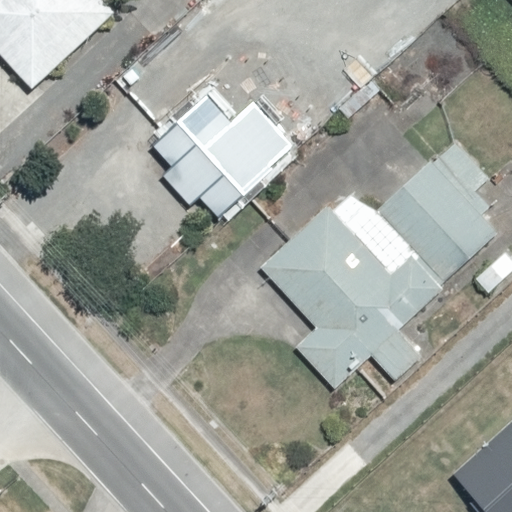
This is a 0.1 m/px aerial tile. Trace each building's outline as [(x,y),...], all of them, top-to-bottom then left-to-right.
[(0,0),(0,41),(40,84),(119,11),(108,0),(0,0)] [(303,2),(301,0),(237,0),(230,7),(267,41),(303,2)] [(227,33),(200,2),(161,37),(187,67),(227,33)] [(290,165),(283,159),(325,119),(299,93),(274,117),(229,71),(160,138),(187,165),(168,183),(196,211),(211,196),(228,213),(233,218),(290,165)] [(451,282),(471,262),(493,286),(511,267),(511,249),(499,235),(505,230),(471,195),(492,175),(454,136),(380,208),(377,211),(351,184),(268,264),(325,323),(303,345),(342,386),(379,351),(405,378),(430,355),(403,327),(451,282)] [(511,511),(511,430),(466,475),(501,511),(511,511)]
